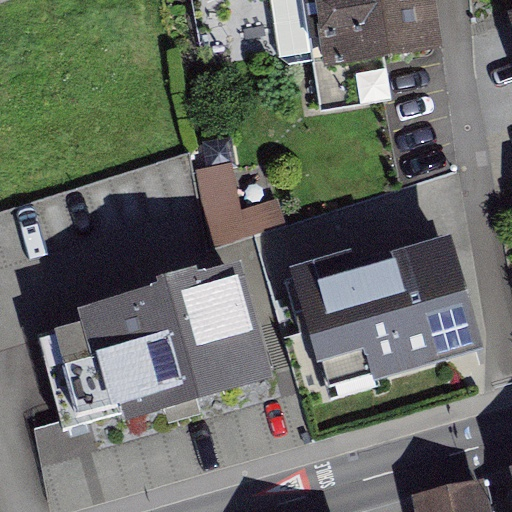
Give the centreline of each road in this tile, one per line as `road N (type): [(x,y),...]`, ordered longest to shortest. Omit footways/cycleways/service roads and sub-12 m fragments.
road 1 (residential): [(468,0),(504,358)]
road 2 (secondary): [(250,511),(511,435)]
